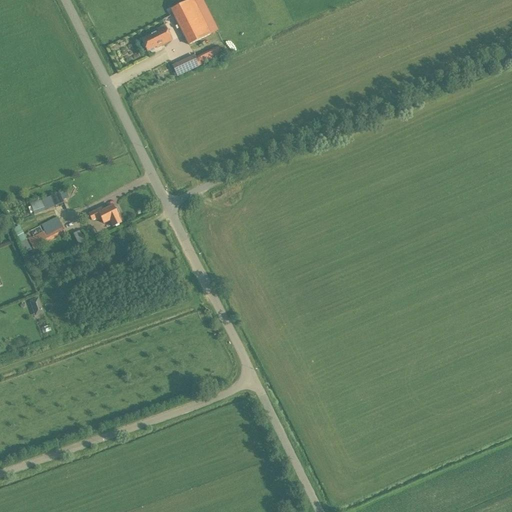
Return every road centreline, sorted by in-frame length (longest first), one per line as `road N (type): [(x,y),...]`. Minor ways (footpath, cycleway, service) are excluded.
road 1 (unclassified): [(166,205),(511,54)]
road 2 (unclassified): [(0,472),(254,380)]
road 3 (unclassified): [(166,205),(63,0)]
road 4 (unclassified): [(254,380),(166,205)]
road 5 (unclassified): [(319,511),(254,380)]
